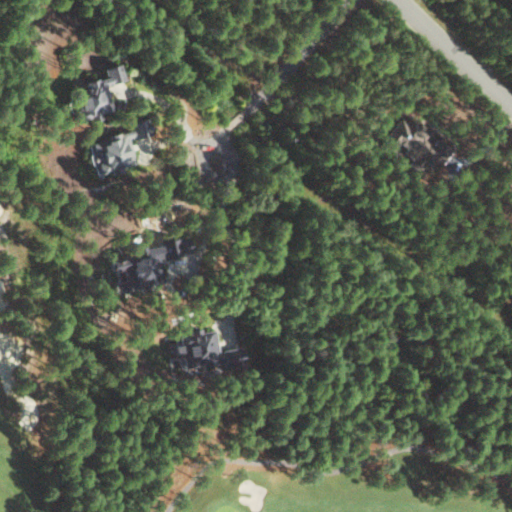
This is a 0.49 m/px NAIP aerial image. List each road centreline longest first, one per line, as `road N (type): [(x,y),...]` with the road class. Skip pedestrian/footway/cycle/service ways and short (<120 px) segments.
road 1 (residential): [(351,0),(245,111)]
road 2 (residential): [(400,0),(511,105)]
